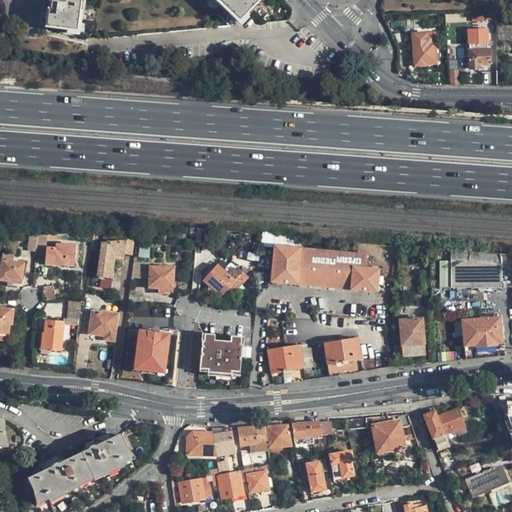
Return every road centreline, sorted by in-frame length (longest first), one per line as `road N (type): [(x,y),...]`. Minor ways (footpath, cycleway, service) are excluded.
road 1 (motorway): [(511,143),(0,106)]
road 2 (motorway): [(0,146),(511,182)]
road 3 (unknown): [(320,16),(261,34),(92,46)]
road 4 (residential): [(334,31),(380,77),(409,93),(511,95)]
road 5 (secondary): [(322,398),(511,371)]
road 6 (secondary): [(0,378),(177,406)]
road 7 (secondary): [(177,406),(322,398)]
road 8 (residential): [(430,488),(299,511)]
